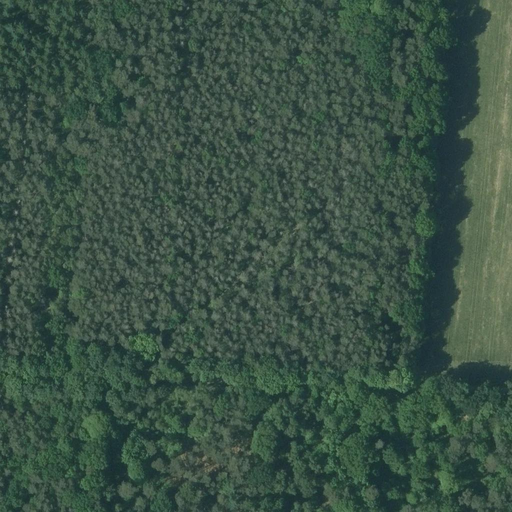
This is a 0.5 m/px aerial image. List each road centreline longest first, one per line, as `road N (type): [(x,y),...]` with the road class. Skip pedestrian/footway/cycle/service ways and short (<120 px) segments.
road 1 (track): [(511,393),(0,381)]
road 2 (track): [(115,511),(101,384)]
